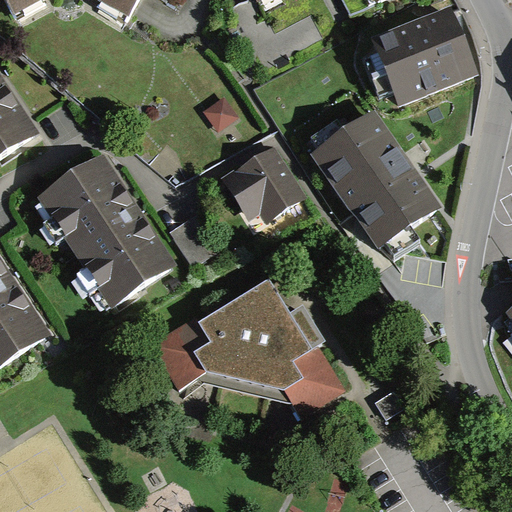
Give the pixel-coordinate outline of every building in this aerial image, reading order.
[(8,0),(17,13),(40,0),(100,0),(128,16),(138,0),(8,0)] [(369,0),(374,9),(390,0),(369,0)] [(366,62),(379,97),(392,92),(397,106),(475,78),(451,11),(373,39),(379,57),(366,62)] [(0,75),(0,159),(39,133),(0,75)] [(222,102),(201,115),(215,137),(236,123),(222,102)] [(365,104),(301,145),(386,272),(425,246),(414,231),(439,215),(365,104)] [(271,151),(219,183),(246,226),(257,219),(263,229),(304,204),(271,151)] [(99,158),(39,200),(115,310),(175,268),(99,158)] [(195,219),(168,235),(189,270),(215,254),(195,219)] [(0,259),(0,364),(49,332),(0,259)] [(192,319),(147,346),(172,393),(194,379),(286,399),(300,421),(344,394),(316,351),(308,355),(274,299),(253,294),(199,327),(192,319)]
